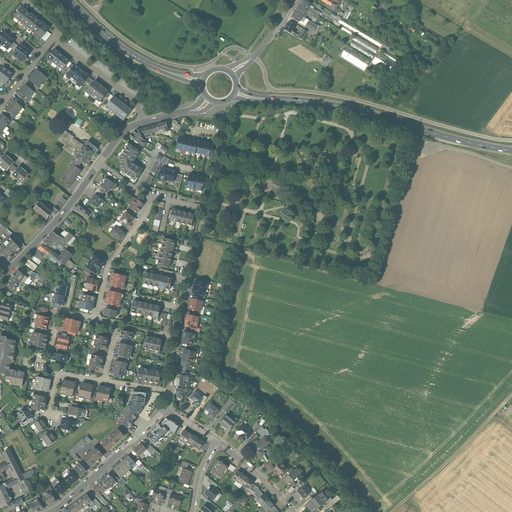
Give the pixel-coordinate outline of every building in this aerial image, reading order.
[(311,4),(303,0),(302,0),(299,5),(307,10),(308,8),(311,4)] [(330,0),(322,0),(321,2),(330,7),(329,10),(334,13),(336,9),(335,8),(337,4),(330,0)] [(307,10),(299,5),(295,12),(303,17),(307,10)] [(388,10),(379,5),(374,13),(384,18),(388,10)] [(19,12),(14,17),(19,21),(26,11),(22,7),(19,12)] [(26,11),(19,21),(23,24),(31,14),(26,11)] [(303,17),(295,12),(291,18),(299,23),(302,18),(303,17)] [(31,14),(23,24),(28,27),(35,18),(31,14)] [(35,18),(28,27),(32,31),(40,21),(35,18)] [(354,26),(341,19),(338,23),(351,30),(354,26)] [(40,21),(32,31),(37,34),(44,25),(40,21)] [(294,28),(287,24),(283,30),(290,34),(291,32),(294,28)] [(44,25),(37,34),(41,38),(49,28),(44,25)] [(0,36),(0,43),(2,45),(9,36),(3,32),(1,35),(0,36)] [(306,35),(301,32),(298,36),(297,38),(302,41),(306,35)] [(356,35),(350,45),(373,59),(379,48),(356,35)] [(9,36),(2,45),(7,49),(9,47),(13,42),(14,40),(9,36)] [(91,56),(72,41),(70,45),(89,59),(91,56)] [(14,52),(12,54),(17,58),(25,48),(20,45),(18,47),(14,52)] [(347,47),(340,57),(365,72),(371,61),(347,47)] [(25,48),(17,58),(22,62),(26,58),(30,52),(25,48)] [(59,53),(54,49),(51,54),(47,58),(52,62),(59,53)] [(380,50),(372,63),(392,75),(400,62),(380,50)] [(59,53),(52,62),(57,66),(64,57),(59,53)] [(321,64),(326,67),(333,59),(328,55),(321,64)] [(64,57),(57,66),(63,70),(65,67),(69,61),(64,57)] [(115,75),(96,60),(94,63),(113,78),(115,75)] [(81,70),(75,66),(67,76),(70,78),(69,79),(77,85),(77,84),(80,86),(88,76),(83,72),(82,72),(81,71),(81,70)] [(7,70),(0,80),(5,84),(8,80),(13,74),(7,70)] [(38,71),(36,70),(32,75),(42,83),(46,78),(45,77),(38,71)] [(42,83),(32,75),(29,80),(33,84),(38,88),(38,87),(42,83)] [(100,86),(95,81),(87,91),(90,94),(89,95),(96,100),(97,99),(100,102),(108,92),(102,87),(100,86)] [(28,87),(25,85),(21,90),(30,97),(34,92),(28,87)] [(30,97),(21,90),(17,95),(21,98),(26,102),(30,97)] [(132,110),(114,96),(105,107),(111,112),(123,121),(132,110)] [(17,103),(13,100),(9,105),(18,112),(22,108),(17,103)] [(18,112),(9,105),(5,110),(8,112),(14,117),(15,117),(18,112)] [(4,117),(1,115),(0,116),(0,122),(6,127),(10,122),(4,117)] [(6,115),(4,117),(10,122),(11,123),(13,120),(12,119),(6,115)] [(166,123),(157,125),(158,130),(160,129),(161,130),(163,129),(164,133),(168,132),(166,123)] [(157,125),(150,127),(152,133),(159,131),(158,130),(157,125)] [(150,127),(139,130),(139,131),(141,138),(146,142),(149,138),(153,137),(152,133),(150,127)] [(139,131),(134,132),(132,135),(130,135),(130,138),(134,141),(134,142),(136,144),(138,144),(142,147),(146,142),(141,138),(139,131)] [(80,145),(72,139),(73,138),(64,132),(61,135),(58,140),(61,142),(62,141),(67,144),(64,148),(74,156),(77,152),(79,153),(84,146),(81,144),(80,145)] [(91,144),(87,142),(84,146),(79,153),(77,152),(74,156),(76,157),(76,158),(82,162),(85,165),(94,153),(93,153),(97,148),(93,146),(95,144),(92,142),(91,144)] [(129,145),(128,146),(127,148),(125,147),(120,154),(122,155),(121,156),(120,157),(122,172),(123,173),(125,174),(124,175),(131,180),(132,179),(133,180),(135,181),(136,179),(137,179),(141,173),(140,173),(142,170),(139,168),(133,163),(132,163),(131,165),(131,164),(130,162),(131,161),(132,162),(133,162),(137,156),(137,155),(139,152),(137,151),(137,150),(131,146),(129,145)] [(0,159),(0,165),(2,167),(10,158),(7,156),(5,155),(5,154),(3,156),(0,159)] [(163,158),(159,155),(155,159),(156,160),(161,163),(161,162),(163,158)] [(169,160),(164,157),(163,158),(161,162),(166,165),(169,160)] [(10,158),(2,167),(6,171),(7,172),(9,169),(13,165),(14,163),(14,162),(12,161),(12,160),(10,158)] [(76,158),(72,164),(78,168),(82,162),(76,158)] [(156,160),(150,171),(155,174),(161,163),(156,160)] [(72,164),(68,169),(61,180),(70,186),(81,171),(78,168),(72,164)] [(13,173),(11,175),(12,175),(16,179),(24,170),(22,168),(21,168),(19,167),(19,166),(17,169),(13,173)] [(168,170),(161,168),(160,173),(159,173),(158,180),(166,182),(166,181),(168,170)] [(24,170),(16,179),(21,183),(21,184),(23,181),(27,177),(29,175),(29,174),(28,175),(26,173),(27,172),(24,170)] [(175,172),(168,170),(166,181),(173,182),(175,174),(175,172)] [(183,176),(175,174),(173,182),(181,183),(183,176)] [(148,175),(141,188),(147,191),(153,178),(148,175)] [(112,183),(107,179),(104,182),(105,183),(101,188),(105,190),(107,192),(111,187),(110,186),(112,183)] [(274,181),(271,195),(279,197),(283,184),(274,181)] [(65,194),(51,212),(52,213),(55,216),(69,197),(65,194)] [(95,195),(89,202),(97,208),(99,205),(98,204),(101,199),(95,195)] [(131,206),(130,208),(137,213),(143,205),(136,199),(134,201),(131,206)] [(51,212),(39,202),(34,209),(46,220),(49,217),(52,213),(51,212)] [(85,212),(77,205),(73,210),(83,216),(83,215),(85,212)] [(172,210),(170,221),(175,223),(178,211),(172,210)] [(183,212),(178,211),(175,223),(181,224),(183,212)] [(189,213),(183,212),(181,224),(186,225),(189,213)] [(126,213),(120,220),(123,222),(128,226),(133,218),(126,213)] [(194,215),(189,213),(186,225),(191,226),(194,215)] [(121,225),(116,221),(113,226),(115,227),(118,229),(119,229),(122,225),(121,225)] [(119,229),(118,229),(115,227),(110,233),(113,236),(113,237),(116,239),(117,238),(120,240),(124,234),(121,232),(122,231),(119,229)] [(75,240),(64,230),(57,236),(59,238),(62,240),(65,242),(70,246),(75,240)] [(57,236),(52,232),(48,237),(55,242),(57,240),(59,238),(57,236)] [(55,242),(48,237),(43,242),(50,247),(55,242)] [(13,240),(10,238),(0,246),(0,250),(7,258),(19,247),(13,240)] [(22,245),(16,238),(13,240),(19,247),(22,245)] [(175,241),(163,239),(162,244),(174,247),(175,241)] [(174,247),(162,244),(161,249),(172,252),(174,247)] [(172,252),(161,249),(160,255),(171,257),(172,252)] [(66,250),(59,258),(65,262),(72,255),(67,251),(66,250)] [(59,258),(50,251),(47,255),(62,267),(65,262),(59,258)] [(41,262),(31,255),(24,264),(34,271),(41,262)] [(171,257),(160,255),(158,260),(170,263),(171,257)] [(94,256),(87,268),(96,274),(104,263),(94,256)] [(170,263),(158,260),(157,265),(169,268),(170,263)] [(17,270),(11,278),(18,282),(19,282),(24,275),(17,270)] [(151,274),(145,272),(142,284),(148,285),(151,274)] [(118,275),(112,274),(111,280),(124,283),(126,277),(118,275)] [(156,275),(151,274),(148,285),(153,287),(156,275)] [(161,276),(156,275),(153,287),(158,288),(161,276)] [(167,277),(161,276),(158,288),(164,289),(167,277)] [(172,279),(167,277),(164,289),(169,290),(172,279)] [(18,282),(11,278),(7,286),(15,290),(17,286),(23,288),(24,285),(22,284),(19,282),(18,282)] [(93,280),(87,278),(86,283),(87,284),(86,289),(96,291),(98,282),(93,281),(93,280)] [(124,283),(111,280),(109,285),(116,287),(123,289),(124,283)] [(200,282),(195,281),(193,287),(206,290),(207,284),(200,282)] [(62,287),(57,284),(54,288),(56,289),(55,294),(54,294),(65,297),(67,287),(62,286),(62,287)] [(206,290),(193,287),(192,293),(200,295),(205,296),(205,295),(206,290)] [(114,293),(108,291),(107,297),(120,300),(122,294),(114,293)] [(38,292),(30,308),(37,312),(46,295),(38,292)] [(65,297),(54,294),(53,298),(52,298),(52,301),(53,301),(52,302),(57,303),(56,304),(59,305),(63,305),(64,302),(63,301),(64,300),(65,297)] [(90,296),(83,295),(81,302),(93,304),(95,297),(90,296)] [(120,300),(107,297),(105,303),(112,304),(119,306),(120,300)] [(197,300),(191,299),(190,302),(191,302),(190,304),(201,307),(202,302),(202,301),(197,300)] [(91,311),(93,304),(81,302),(80,301),(79,308),(80,309),(88,310),(91,311)] [(139,302),(133,301),(131,312),(136,314),(139,302)] [(144,303),(139,302),(136,314),(142,315),(144,303)] [(4,304),(2,303),(0,308),(10,311),(11,311),(12,309),(12,308),(11,308),(12,306),(4,304)] [(150,305),(144,303),(142,315),(147,316),(150,305)] [(155,306),(150,305),(147,316),(152,317),(155,306)] [(160,307),(155,306),(152,317),(158,319),(158,316),(159,314),(160,310),(160,307)] [(10,311),(1,308),(0,310),(0,313),(10,316),(11,314),(11,313),(10,313),(10,311)] [(109,310),(105,309),(103,316),(115,318),(117,312),(109,310)] [(10,316),(0,313),(0,318),(8,321),(9,319),(10,319),(10,316)] [(49,318),(37,315),(36,319),(36,321),(51,325),(52,322),(50,321),(49,322),(48,321),(49,318)] [(194,317),(187,315),(186,319),(185,319),(185,321),(197,324),(198,318),(194,317)] [(74,318),(72,317),(71,320),(67,319),(65,325),(77,328),(79,328),(80,322),(74,321),(74,318)] [(51,325),(36,321),(35,323),(34,327),(41,329),(46,330),(47,327),(48,326),(49,328),(50,328),(51,325)] [(197,324),(185,321),(184,322),(185,322),(184,326),(191,328),(196,329),(197,324)] [(77,328),(65,325),(64,324),(62,330),(69,332),(76,334),(77,328)] [(129,332),(126,331),(126,332),(121,331),(120,338),(126,339),(131,340),(133,334),(128,333),(129,332)] [(190,334),(183,332),(182,338),(194,340),(195,335),(190,334)] [(41,335),(34,333),(32,339),(46,342),(47,336),(41,335)] [(6,338),(0,336),(0,370),(0,371),(0,373),(8,374),(7,379),(11,380),(10,382),(12,382),(12,385),(22,387),(24,373),(11,370),(9,370),(10,364),(12,362),(14,352),(13,350),(15,342),(6,340),(6,338)] [(61,336),(59,336),(58,342),(68,344),(69,338),(66,338),(61,336)] [(101,337),(96,336),(95,341),(106,344),(108,338),(101,337)] [(151,338),(146,337),(143,348),(148,349),(151,338)] [(156,339),(151,338),(148,349),(154,351),(156,339)] [(194,340),(182,338),(181,343),(188,345),(193,346),(194,340)] [(46,342),(32,339),(31,345),(38,346),(45,348),(46,342)] [(162,340),(156,339),(154,351),(159,352),(160,349),(160,348),(161,343),(162,340)] [(106,344),(95,341),(94,346),(94,347),(99,348),(105,349),(106,344)] [(68,344),(58,342),(56,348),(66,350),(68,344)] [(125,345),(118,344),(117,349),(131,352),(132,347),(125,345)] [(131,352),(117,349),(116,355),(122,357),(129,358),(131,352)] [(191,352),(184,350),(182,355),(194,358),(195,353),(191,352)] [(57,354),(55,353),(53,360),(58,361),(58,362),(59,363),(61,362),(66,363),(67,356),(66,356),(57,354)] [(97,356),(92,355),(90,361),(102,363),(103,358),(97,356)] [(194,358),(182,355),(181,361),(193,363),(194,358)] [(102,363),(90,361),(89,366),(94,367),(101,369),(102,363)] [(118,362),(115,361),(114,368),(126,370),(127,364),(124,363),(118,362)] [(193,363),(181,361),(180,366),(192,369),(193,363)] [(126,370),(114,368),(113,368),(113,369),(113,370),(112,370),(112,373),(114,374),(121,375),(125,376),(126,371),(126,370)] [(186,375),(180,375),(178,388),(188,389),(188,382),(192,382),(193,377),(186,377),(186,375)] [(41,378),(37,377),(36,383),(49,386),(50,384),(48,383),(49,380),(48,380),(41,378)] [(69,382),(63,381),(61,389),(60,394),(66,396),(69,382)] [(75,383),(69,382),(66,396),(72,397),(73,391),(75,383)] [(49,386),(36,383),(34,389),(39,390),(46,392),(47,388),(49,389),(49,386)] [(87,385),(81,383),(79,391),(80,391),(79,392),(79,394),(78,397),(84,398),(87,385)] [(93,386),(87,385),(84,398),(90,400),(90,399),(91,397),(91,394),(91,393),(93,386)] [(105,388),(99,386),(97,394),(98,394),(97,395),(97,397),(96,400),(102,401),(105,388)] [(111,389),(105,388),(102,401),(108,402),(109,398),(109,397),(108,397),(109,396),(111,389)] [(188,389),(178,388),(177,388),(176,395),(181,400),(187,392),(188,389)] [(127,408),(138,415),(144,405),(146,394),(132,392),(131,399),(132,399),(126,408),(127,408)] [(202,399),(195,393),(190,398),(194,401),(192,405),(197,408),(200,404),(202,399)] [(41,397),(35,395),(35,396),(33,395),(32,401),(46,404),(46,400),(45,400),(45,398),(41,397)] [(46,404),(32,401),(31,406),(32,407),(39,408),(43,409),(43,407),(45,408),(46,404)] [(218,410),(210,404),(206,409),(210,412),(208,416),(213,419),(218,410)] [(79,409),(70,407),(69,414),(77,416),(82,417),(83,417),(84,410),(83,410),(83,409),(80,409),(79,409)] [(138,415),(127,408),(118,421),(123,424),(123,425),(129,429),(133,422),(138,415)] [(32,418),(33,417),(31,413),(23,411),(21,411),(17,414),(18,416),(18,417),(21,421),(23,424),(26,422),(32,418)] [(233,421),(226,415),(222,420),(225,423),(223,427),(228,430),(231,426),(233,421)] [(39,420),(34,424),(40,432),(47,427),(41,419),(39,420)] [(62,419),(61,429),(72,431),(74,421),(62,419)] [(165,422),(148,438),(154,446),(158,442),(159,443),(162,441),(161,440),(165,435),(166,436),(169,434),(168,433),(172,429),(170,427),(165,422)] [(173,424),(170,427),(172,429),(178,434),(181,429),(173,424)] [(249,432),(241,426),(237,431),(241,434),(239,438),(243,441),(249,432)] [(256,433),(258,436),(264,430),(261,427),(256,433)] [(118,429),(101,444),(107,451),(124,436),(118,429)] [(261,440),(257,444),(252,449),(259,455),(262,458),(264,456),(264,455),(265,454),(264,453),(261,450),(263,448),(269,442),(265,439),(267,437),(265,436),(270,435),(269,433),(265,429),(264,430),(258,436),(259,438),(260,438),(261,440)] [(192,435),(184,430),(180,438),(179,437),(178,440),(185,445),(187,442),(192,435)] [(56,440),(51,432),(48,434),(42,437),(43,438),(48,446),(56,440)] [(197,438),(192,435),(187,442),(193,445),(197,438)] [(82,439),(71,450),(75,454),(86,443),(87,444),(91,440),(87,436),(83,440),(82,439)] [(179,437),(177,436),(171,445),(174,447),(178,440),(179,437)] [(204,443),(197,438),(193,445),(196,447),(200,449),(199,449),(200,450),(200,449),(201,448),(204,444),(204,443)] [(141,444),(134,451),(139,456),(141,454),(141,453),(146,449),(141,444)] [(95,447),(83,458),(90,467),(102,455),(95,447)] [(9,449),(3,454),(8,463),(13,459),(9,449)] [(262,458),(259,455),(256,458),(261,466),(264,464),(267,462),(267,461),(265,456),(264,456),(262,458)] [(135,464),(128,456),(121,463),(122,463),(129,471),(131,469),(134,471),(138,467),(135,464)] [(21,475),(13,459),(8,463),(10,468),(15,478),(5,484),(7,487),(8,488),(19,483),(24,480),(21,475)] [(145,467),(139,461),(135,464),(138,467),(141,470),(145,467)] [(217,461),(211,471),(219,477),(226,466),(217,461)] [(282,464),(280,462),(275,467),(276,467),(274,469),(273,470),(273,471),(278,476),(280,473),(282,473),(283,472),(283,471),(286,468),(284,466),(284,465),(283,464),(282,464)] [(8,463),(0,466),(0,485),(0,486),(0,485),(0,481),(1,481),(0,478),(0,473),(10,468),(8,463)] [(129,471),(122,463),(116,468),(114,470),(120,477),(124,473),(125,474),(129,471)] [(80,464),(74,469),(81,476),(86,471),(80,464)] [(270,464),(266,469),(271,473),(273,471),(273,470),(274,469),(270,464)] [(290,474),(283,481),(288,486),(289,484),(290,485),(292,487),(293,487),(296,484),(294,483),(295,482),(294,481),(297,478),(297,479),(298,478),(299,479),(301,476),(300,475),(303,472),(300,469),(300,470),(297,467),(294,470),(290,474)] [(187,470),(183,469),(179,481),(187,485),(190,477),(191,477),(193,472),(187,470)] [(32,470),(21,475),(24,480),(35,475),(32,470)] [(237,472),(231,480),(235,482),(236,481),(241,474),(237,472)] [(71,474),(69,475),(67,473),(63,477),(71,486),(77,480),(71,474)] [(109,474),(101,482),(108,489),(110,486),(111,487),(116,482),(109,474)] [(241,474),(236,481),(242,485),(247,479),(241,474)] [(67,490),(57,479),(52,484),(55,487),(54,488),(61,495),(67,490)] [(247,479),(242,485),(249,490),(249,489),(252,485),(253,483),(247,479)] [(30,493),(24,480),(19,483),(25,495),(30,493)] [(101,482),(94,489),(101,496),(108,489),(101,482)] [(0,486),(0,485),(0,499),(1,501),(6,498),(10,496),(9,496),(7,491),(6,490),(5,488),(7,487),(5,484),(0,486)] [(212,486),(205,494),(213,500),(219,493),(212,486)] [(297,492),(292,496),(295,500),(305,491),(302,488),(297,492)] [(164,492),(155,489),(152,498),(162,501),(164,494),(165,492),(164,492)] [(305,491),(295,500),(299,504),(304,499),(308,495),(305,491)] [(322,492),(313,500),(311,498),(307,500),(309,503),(306,505),(311,511),(313,511),(324,503),(326,505),(332,500),(325,492),(323,494),(322,492)] [(52,495),(50,493),(43,497),(46,502),(47,504),(49,506),(56,502),(52,495)] [(182,498),(171,494),(168,503),(172,504),(180,506),(182,498)] [(11,504),(3,508),(5,511),(7,511),(19,506),(24,503),(30,500),(27,495),(21,498),(11,504)] [(92,502),(87,495),(82,498),(87,505),(90,510),(95,506),(92,502)] [(269,500),(264,495),(263,496),(259,500),(257,501),(260,504),(260,503),(263,506),(269,500)] [(10,501),(12,500),(10,496),(6,498),(1,501),(2,505),(3,508),(11,504),(10,501)] [(326,505),(325,506),(328,509),(340,500),(337,496),(332,500),(326,505)] [(87,505),(82,498),(77,502),(82,509),(84,511),(86,511),(87,511),(92,511),(90,510),(87,505)] [(101,505),(95,499),(92,502),(95,506),(97,508),(101,505)] [(38,501),(34,503),(33,503),(29,505),(33,511),(36,511),(37,511),(36,511),(38,511),(43,509),(40,504),(38,500),(38,501)] [(263,506),(259,509),(261,511),(267,511),(269,511),(274,507),(274,506),(269,500),(263,506)] [(84,511),(82,509),(77,502),(73,505),(77,511),(84,511)] [(142,503),(140,502),(137,511),(145,511),(148,505),(142,503)] [(208,505),(206,503),(201,509),(204,511),(212,511),(214,510),(208,505)]
